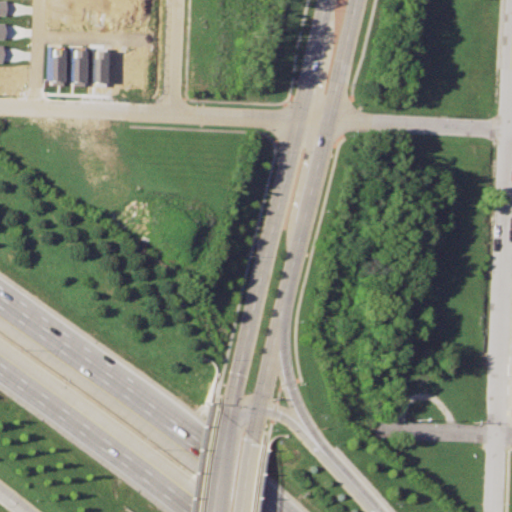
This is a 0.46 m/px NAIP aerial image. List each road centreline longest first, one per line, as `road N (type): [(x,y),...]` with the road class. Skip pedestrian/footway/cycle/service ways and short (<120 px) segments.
road 1 (residential): [(0,108),(511,131)]
road 2 (secondary): [(327,0),(231,417)]
road 3 (residential): [(511,85),(495,511)]
road 4 (secondary): [(260,408),(355,0)]
road 5 (motorway): [(289,511),(0,291)]
road 6 (motorway): [(0,360),(201,511)]
road 7 (motorway): [(330,457),(291,383),(285,304)]
road 8 (residential): [(377,430),(511,437)]
